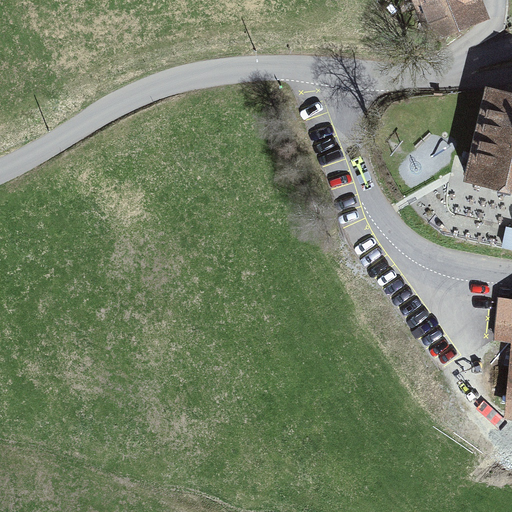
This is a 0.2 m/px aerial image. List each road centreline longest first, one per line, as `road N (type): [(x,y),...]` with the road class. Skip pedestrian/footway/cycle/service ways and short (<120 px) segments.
road 1 (tertiary): [(0,172),(137,97),(198,75),(342,71)]
road 2 (unclassified): [(342,71),(349,135),(382,215),(440,260),(511,275)]
road 3 (tertiary): [(342,71),(416,77),(511,49)]
